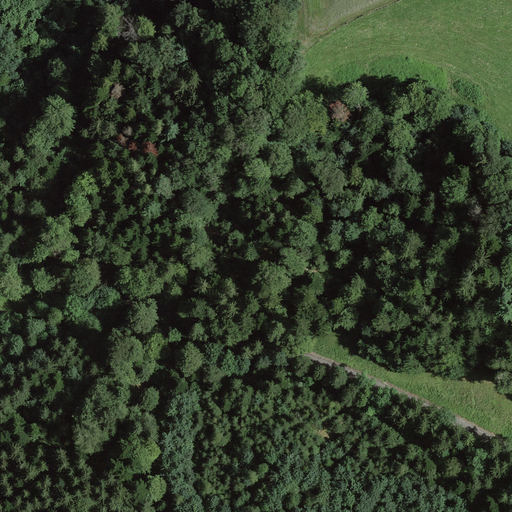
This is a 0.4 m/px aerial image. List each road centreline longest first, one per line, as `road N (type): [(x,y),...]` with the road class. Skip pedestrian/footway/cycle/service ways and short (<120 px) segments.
road 1 (track): [(0,252),(35,242),(73,250),(148,300),(217,332),(287,347),(511,454)]
road 2 (track): [(231,0),(182,72),(163,69),(158,34),(141,31),(74,87),(70,106),(92,177),(78,253)]
road 3 (track): [(172,75),(156,121),(157,148),(174,191),(201,222),(237,241),(276,248),(301,242),(390,175)]
